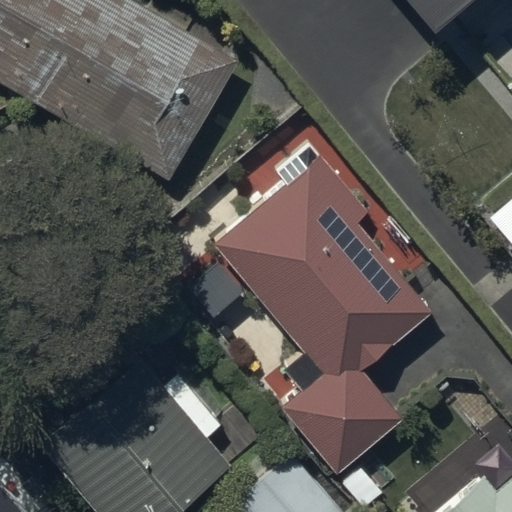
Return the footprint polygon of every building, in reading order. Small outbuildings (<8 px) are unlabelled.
[(232,52),(141,0),(0,0),(0,74),(163,170),(232,52)] [(511,0),(407,0),(419,14),(436,0),(511,0)] [(366,204),(305,136),(273,165),(281,177),(209,235),(299,343),(280,360),(294,379),(276,397),(334,463),(400,412),(359,358),(427,302),(352,214),(366,204)] [(511,184),(487,205),(511,234),(511,184)] [(140,346),(35,429),(101,511),(158,511),(228,456),(140,346)] [(343,511),(284,444),(228,492),(245,511),(343,511)] [(511,511),(511,461),(492,479),(479,463),(419,511),(511,511)]
